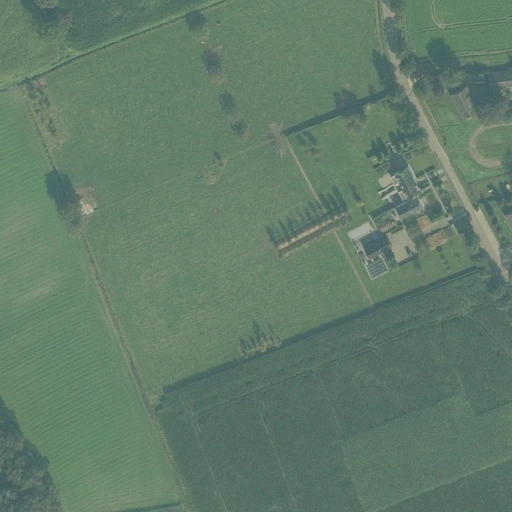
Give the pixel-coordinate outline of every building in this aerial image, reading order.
[(511,69),(487,73),(490,89),(511,85),(511,69)] [(466,86),(462,88),(453,93),(459,105),(457,106),(462,116),(468,114),(468,115),(470,114),(469,113),(478,108),(466,86)] [(399,171),(390,176),(394,184),(399,181),(402,188),(398,190),(402,198),(406,196),(408,200),(412,198),(410,195),(420,190),(408,167),(404,169),(403,167),(398,170),(399,171)] [(380,205),(393,198),(390,190),(376,196),(380,205)] [(423,206),(417,196),(412,198),(409,200),(395,207),(397,210),(395,211),(398,216),(400,215),(401,218),(423,206)] [(369,259),(392,246),(386,236),(363,248),(369,259)]
